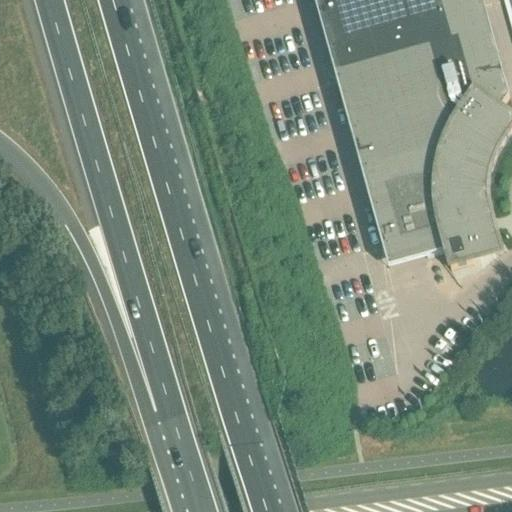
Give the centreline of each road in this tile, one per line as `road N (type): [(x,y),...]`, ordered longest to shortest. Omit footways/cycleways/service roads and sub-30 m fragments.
road 1 (motorway): [(265,511),(112,0)]
road 2 (motorway): [(48,0),(169,410)]
road 3 (motorway): [(0,142),(33,171),(79,236),(169,410)]
road 4 (primary): [(391,511),(511,496)]
